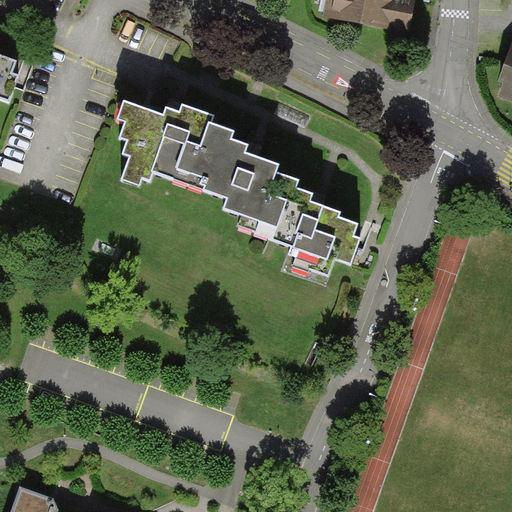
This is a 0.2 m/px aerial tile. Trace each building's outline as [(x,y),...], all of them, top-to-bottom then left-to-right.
[(323,0),(319,20),(390,33),(392,22),(408,25),(413,1),(409,0),(323,0)] [(511,26),(510,26),(494,73),(498,77),(498,90),(511,95),(511,99),(510,107),(511,107),(511,26)] [(0,104),(6,106),(15,78),(8,76),(13,63),(0,59),(0,104)] [(310,274),(327,280),(333,263),(350,269),(359,241),(353,238),(357,226),(337,220),(339,215),(322,210),(323,205),(308,200),(310,195),(296,190),(298,186),(274,178),(279,164),(241,152),(245,141),(230,136),(233,128),(204,118),(206,113),(180,104),(177,110),(163,105),(160,114),(122,101),(115,120),(122,123),(117,137),(126,140),(121,155),(129,158),(119,185),(140,192),(142,186),(150,188),(154,177),(228,201),(224,213),(246,220),(241,234),(295,252),(291,262),(311,269),(310,274)] [(51,493),(13,480),(2,511),(104,511),(90,507),(88,511),(84,511),(49,499),(51,493)]
